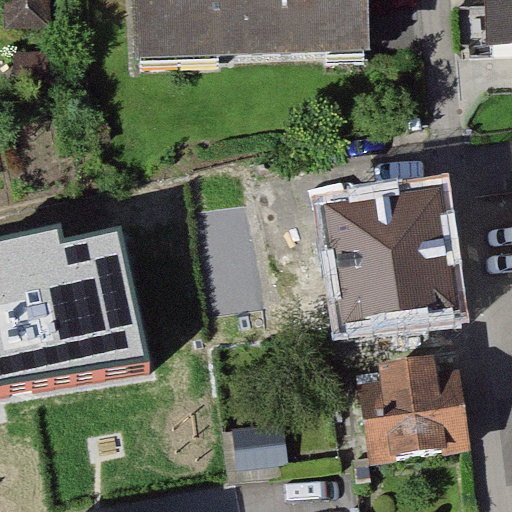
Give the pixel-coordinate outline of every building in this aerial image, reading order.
[(362,0),(128,0),(133,74),(366,61),(362,0)] [(511,0),(481,0),(486,64),(511,61),(511,0)] [(436,205),(321,222),(339,342),(453,325),(436,205)] [(0,403),(149,374),(122,239),(0,263),(0,403)] [(455,370),(353,384),(366,482),(468,468),(455,370)] [(283,433),(235,439),(240,481),(288,474),(283,433)]
